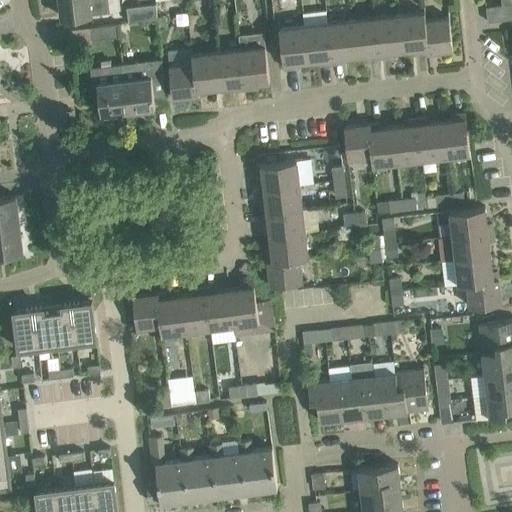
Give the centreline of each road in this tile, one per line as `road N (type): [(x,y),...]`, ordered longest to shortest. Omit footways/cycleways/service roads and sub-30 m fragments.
road 1 (residential): [(68,259),(111,273),(231,251),(238,233),(220,129)]
road 2 (residential): [(220,129),(243,114),(335,96),(473,80)]
road 3 (residential): [(453,511),(447,443),(436,438),(307,452)]
road 4 (residential): [(52,151),(220,129)]
road 5 (residential): [(52,151),(24,0)]
